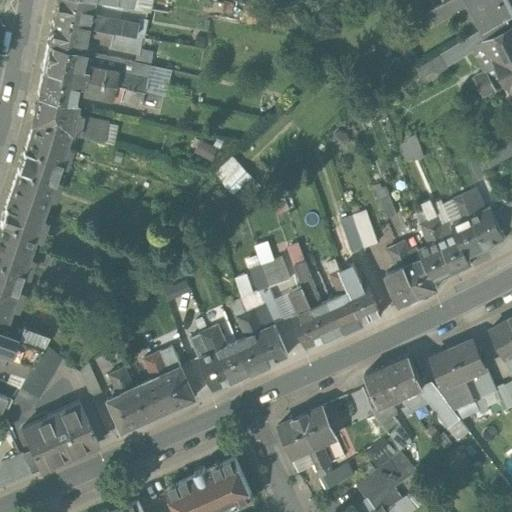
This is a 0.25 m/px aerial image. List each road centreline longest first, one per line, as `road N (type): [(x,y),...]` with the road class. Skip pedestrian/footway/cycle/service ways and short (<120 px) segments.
road 1 (residential): [(511,275),(250,414)]
road 2 (residential): [(250,414),(11,511)]
road 3 (residential): [(0,118),(30,0)]
